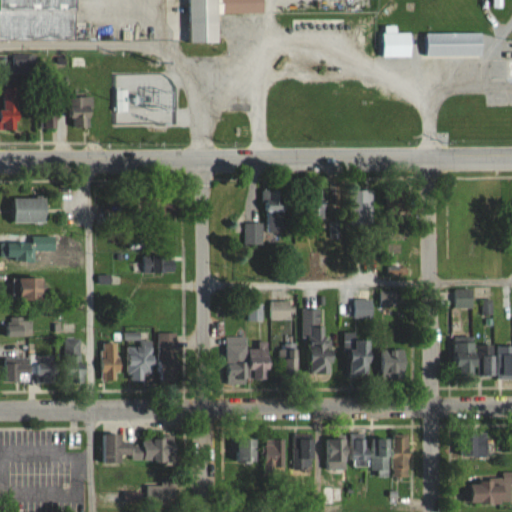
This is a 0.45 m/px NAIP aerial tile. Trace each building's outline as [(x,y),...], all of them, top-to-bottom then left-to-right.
[(0,0),(0,38),(76,40),(76,0),(0,0)] [(190,0),(191,43),(219,43),(219,13),(263,13),(263,0),(190,0)] [(411,57),(411,33),(382,33),(382,57),(411,57)] [(425,33),(425,56),(481,56),(481,33),(425,33)] [(19,88),(0,87),(0,128),(19,129),(19,88)] [(135,89),(113,89),(113,121),(135,121),(135,89)] [(91,96),(69,96),(69,126),(91,126),(91,96)] [(281,190),(264,190),(264,231),(289,231),(289,203),(281,203),(281,190)] [(372,190),(351,190),(351,226),(372,226),(372,190)] [(324,220),(324,195),(308,195),(308,220),(324,220)] [(14,198),(14,223),(47,223),(47,198),(14,198)] [(262,245),(262,223),(243,223),(243,245),(262,245)] [(34,242),(2,242),(2,261),(34,261),(34,242)] [(174,273),(174,255),(141,255),(141,273),(174,273)] [(44,278),(11,278),(11,301),(44,301),(44,278)] [(453,306),(470,306),(470,289),(453,289),(453,306)] [(352,317),(371,317),(371,299),(352,299),(352,317)] [(269,318),(289,318),(289,301),(269,301),(269,318)] [(246,321),(261,321),(261,304),(246,304),(246,321)] [(309,339),(309,375),(333,375),(332,339),(321,339),(321,309),(301,310),(301,340),(309,339)] [(5,316),(5,337),(32,337),(32,316),(5,316)] [(158,383),(177,383),(176,332),(157,333),(158,383)] [(355,339),(355,334),(347,334),(347,377),(371,377),(371,339),(355,339)] [(225,336),(225,384),(245,384),(245,336),(225,336)] [(453,337),(453,375),(476,375),(476,337),(453,337)] [(83,384),(83,338),(63,338),(64,384),(83,384)] [(151,341),(127,341),(127,380),(151,380),(151,341)] [(100,381),(119,381),(119,342),(100,342),(100,381)] [(296,381),(296,342),(280,342),(280,381),(296,381)] [(380,378),(407,378),(407,342),(380,342),(380,378)] [(250,379),(269,379),(269,344),(250,344),(250,379)] [(511,345),(493,345),(493,354),(482,354),(482,377),(511,376),(511,345)] [(50,382),(50,356),(3,356),(3,382),(50,382)] [(487,431),(469,431),(469,457),(487,457),(487,431)] [(387,438),(365,439),(365,433),(326,435),(327,466),(341,465),(341,459),(354,459),(354,468),(371,467),(371,473),(389,473),(387,438)] [(122,440),(122,435),(102,434),(102,464),(123,464),(123,461),(164,461),(164,440),(122,440)] [(393,477),(410,477),(410,434),(393,434),(393,477)] [(292,436),(292,469),(314,469),(314,436),(292,436)] [(237,462),(257,462),(257,438),(237,438),(237,462)] [(265,468),(283,468),(283,439),(265,439),(265,468)] [(511,471),(501,472),(501,479),(470,480),(470,504),(510,502),(510,483),(511,482),(511,471)] [(138,484),(138,503),(176,503),(176,484),(138,484)]
